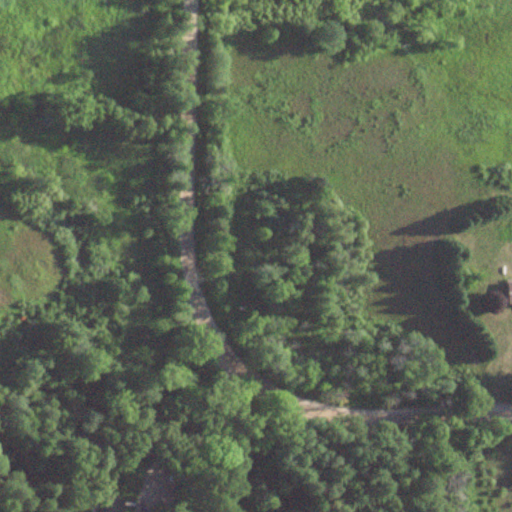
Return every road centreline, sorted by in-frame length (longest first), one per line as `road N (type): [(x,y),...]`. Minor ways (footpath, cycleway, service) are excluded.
road 1 (residential): [(266,365),(216,330),(179,262),(176,0)]
road 2 (residential): [(511,379),(316,383),(266,365)]
